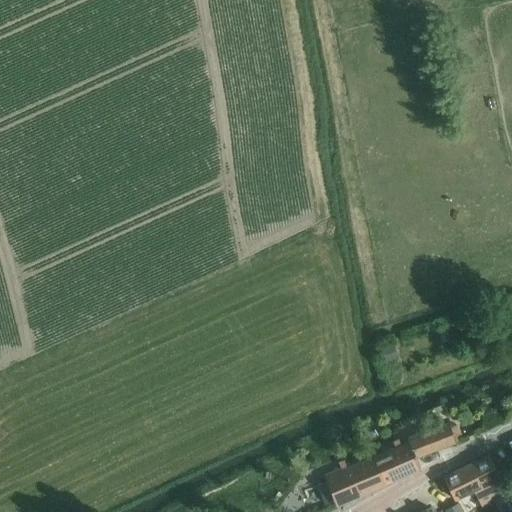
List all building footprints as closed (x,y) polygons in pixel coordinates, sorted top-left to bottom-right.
[(393,345),(381,349),(386,361),(397,357),(393,345)] [(408,441),(373,457),(385,483),(419,467),(416,457),(440,448),(433,429),(408,438),(408,441)] [(482,505),(506,493),(487,455),(444,476),(455,499),(474,490),(482,505)] [(327,481),(317,485),(325,505),(335,501),(336,504),(384,483),(385,483),(373,457),(342,470),(341,468),(325,477),(327,481)] [(463,511),(459,502),(445,510),(446,511),(463,511)]
